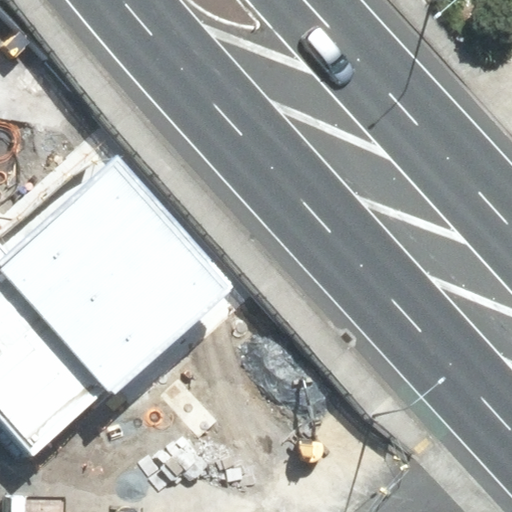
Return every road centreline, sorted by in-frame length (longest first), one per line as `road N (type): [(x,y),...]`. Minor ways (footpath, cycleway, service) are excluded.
road 1 (primary): [(511,431),(122,0)]
road 2 (primary): [(308,0),(511,230)]
